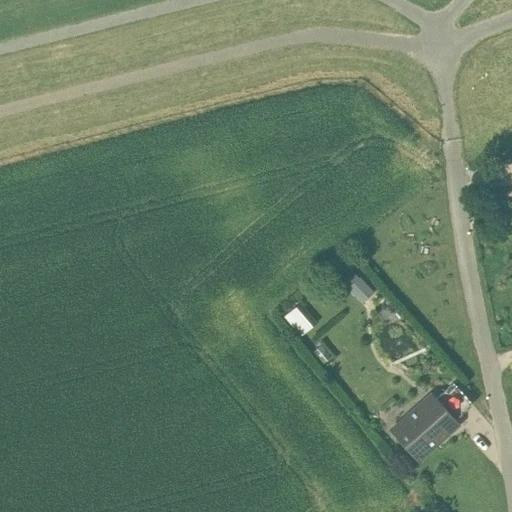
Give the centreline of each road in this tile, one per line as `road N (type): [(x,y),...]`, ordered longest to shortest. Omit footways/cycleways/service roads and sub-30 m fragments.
road 1 (track): [(448,45),(311,31),(0,109)]
road 2 (residential): [(511,470),(454,169),(448,45)]
